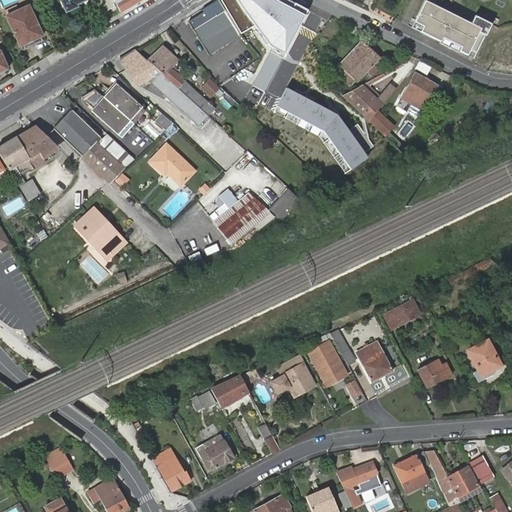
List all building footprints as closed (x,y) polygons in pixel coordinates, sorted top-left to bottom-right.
[(60,0),(66,11),(75,6),(74,4),(82,0),(60,0)] [(94,0),(104,22),(140,0),(94,0)] [(219,0),(225,9),(239,33),(253,24),(272,47),(270,51),(282,57),(304,13),(279,0),(219,0)] [(424,0),(410,27),(439,41),(441,37),(451,42),(460,46),(458,51),(466,55),(480,28),(424,0)] [(7,16),(20,46),(42,36),(29,6),(7,16)] [(239,33),(225,9),(201,25),(204,29),(196,34),(209,56),(241,36),(239,33)] [(204,29),(201,25),(193,30),(196,34),(204,29)] [(439,41),(439,43),(448,47),(451,42),(441,37),(439,41)] [(338,65),(340,67),(336,72),(350,86),(355,81),(356,82),(367,71),(371,76),(377,70),(373,65),(376,62),(380,66),(384,62),(362,40),(338,65)] [(451,42),(448,47),(457,52),(458,51),(460,46),(451,42)] [(511,75),(511,45),(495,43),(490,73),(511,75)] [(162,45),(148,61),(173,84),(182,92),(194,103),(196,105),(208,115),(213,109),(183,82),(184,82),(179,77),(170,69),(178,60),(162,45)] [(173,84),(148,61),(147,62),(136,52),(121,61),(136,87),(147,80),(184,114),(194,103),(182,92),(173,84)] [(415,74),(395,106),(407,113),(409,109),(404,105),(406,102),(420,111),(436,86),(415,74)] [(384,92),(391,81),(384,77),(377,88),(384,92)] [(209,78),(201,86),(211,96),(219,88),(209,78)] [(116,85),(105,98),(130,121),(141,108),(116,85)] [(315,87),(273,132),(321,176),(334,161),(344,171),(372,140),(315,87)] [(353,89),(341,95),(368,120),(377,110),(356,90),(355,91),(353,89)] [(130,121),(105,98),(97,107),(100,109),(95,114),(117,134),(130,121)] [(194,103),(184,114),(197,126),(208,115),(196,105),(194,103)] [(130,121),(134,124),(145,111),(141,108),(130,121)] [(54,130),(84,156),(97,142),(104,149),(109,143),(72,110),(54,130)] [(394,126),(380,113),(377,110),(368,120),(385,136),(389,132),(394,126)] [(154,121),(165,131),(171,125),(172,124),(169,122),(160,114),(154,121)] [(211,117),(201,127),(206,132),(216,121),(211,117)] [(121,138),(134,124),(130,121),(117,134),(121,138)] [(165,131),(161,134),(165,139),(176,129),(171,125),(165,131)] [(39,152),(54,143),(34,126),(0,146),(0,156),(8,170),(9,170),(20,188),(26,184),(21,176),(28,172),(28,173),(45,163),(39,152)] [(389,132),(385,136),(393,142),(396,138),(389,132)] [(437,132),(428,136),(430,141),(439,136),(437,132)] [(104,149),(124,168),(134,159),(113,139),(109,143),(104,149)] [(84,158),(108,182),(109,182),(124,168),(104,149),(97,143),(84,158)] [(401,144),(398,147),(404,152),(407,149),(401,144)] [(149,162),(163,176),(166,173),(180,186),(193,171),(165,145),(149,162)] [(122,174),(116,181),(122,186),(128,179),(122,174)] [(27,201),(29,199),(33,197),(26,184),(20,188),(27,201)] [(205,184),(199,189),(202,193),(208,188),(205,184)] [(227,188),(217,195),(227,208),(211,220),(230,244),(254,224),(269,212),(246,192),(237,200),(227,188)] [(286,191),(268,210),(280,221),(298,201),(286,191)] [(94,210),(90,213),(109,233),(112,230),(94,210)] [(272,215),(269,212),(254,224),(258,228),(272,215)] [(76,227),(100,254),(105,249),(111,256),(125,243),(112,230),(109,233),(90,213),(76,227)] [(0,251),(11,245),(0,227),(0,251)] [(105,249),(100,254),(107,261),(111,256),(105,249)] [(191,261),(202,259),(201,253),(189,255),(191,261)] [(489,259),(462,273),(464,279),(494,264),(489,259)] [(464,279),(462,273),(445,281),(448,286),(464,279)] [(383,316),(391,330),(419,315),(412,301),(383,316)] [(332,342),(314,349),(328,383),(346,375),(332,342)] [(343,342),(336,345),(347,365),(355,361),(349,349),(347,350),(343,342)] [(472,372),(477,382),(494,373),(492,369),(498,365),(486,342),(468,351),(477,369),(472,372)] [(356,354),(371,383),(392,371),(378,343),(356,354)] [(298,356),(277,367),(281,375),(302,364),(298,356)] [(438,366),(435,360),(417,370),(427,388),(451,375),(446,367),(440,370),(438,366)] [(269,382),(275,394),(288,387),(292,396),(313,385),(302,364),(281,375),(282,376),(269,382)] [(240,376),(244,383),(259,376),(255,369),(240,376)] [(234,397),(247,390),(244,383),(240,376),(239,375),(210,389),(220,406),(235,398),(234,397)] [(359,406),(366,402),(356,383),(349,387),(359,406)] [(221,409),(249,394),(247,390),(234,397),(235,398),(220,406),(221,409)] [(196,412),(207,406),(201,394),(190,400),(196,412)] [(167,413),(131,423),(135,430),(171,420),(167,413)] [(278,449),(265,424),(257,428),(271,453),(278,449)] [(196,447),(208,470),(224,461),(225,462),(234,457),(221,433),(196,447)] [(49,458),(58,474),(74,467),(65,450),(49,458)] [(433,451),(424,452),(442,492),(452,487),(459,501),(469,496),(466,490),(477,485),(467,466),(447,476),(433,451)] [(393,465),(403,488),(426,478),(421,468),(429,464),(423,452),(393,465)] [(157,466),(171,490),(190,480),(186,471),(184,472),(175,456),(157,466)] [(474,461),(483,479),(492,475),(482,456),(474,461)] [(355,491),(379,482),(372,463),(351,471),(349,467),(335,472),(344,491),(351,506),(360,502),(355,491)] [(86,491),(92,503),(99,499),(105,511),(120,511),(128,508),(112,478),(86,491)] [(480,490),(477,485),(466,490),(469,496),(480,490)] [(305,497),(311,511),(336,511),(338,511),(328,487),(305,497)] [(344,491),(338,494),(345,509),(351,506),(344,491)] [(290,506),(284,494),(249,511),(285,511),(284,509),(290,506)] [(67,511),(60,498),(45,506),(48,511),(67,511)]
